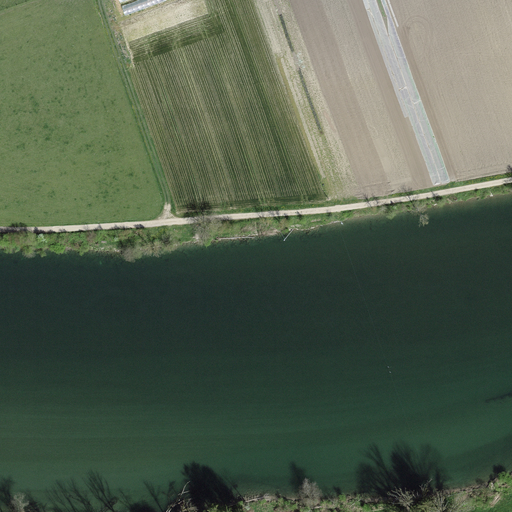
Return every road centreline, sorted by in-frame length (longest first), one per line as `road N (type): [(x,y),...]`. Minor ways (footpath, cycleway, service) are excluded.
road 1 (track): [(511,180),(328,210),(170,221)]
road 2 (track): [(98,0),(170,221)]
road 3 (track): [(170,221),(0,228)]
